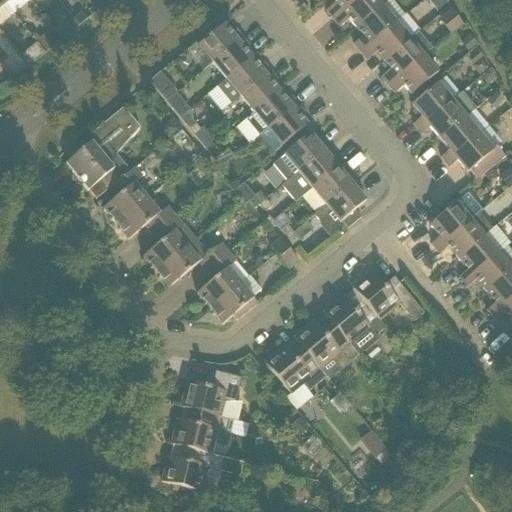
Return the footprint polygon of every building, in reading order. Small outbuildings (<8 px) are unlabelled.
[(0,0),(0,25),(13,15),(0,0)] [(30,1),(29,0),(0,0),(13,15),(30,1)] [(106,14),(117,5),(113,0),(107,0),(100,7),(106,14)] [(325,12),(332,20),(356,0),(330,0),(334,5),(325,12)] [(348,21),(355,30),(381,8),(381,7),(390,0),(356,0),(332,20),(339,29),(348,21)] [(426,0),(436,13),(447,4),(443,0),(426,0)] [(353,45),(360,54),(394,24),(395,23),(381,7),(381,8),(355,30),(362,38),(353,45)] [(463,27),(451,11),(438,20),(450,37),(463,27)] [(81,14),(74,20),(80,26),(87,20),(81,14)] [(394,24),(360,54),(367,62),(376,55),(383,63),(417,34),(419,32),(405,15),(395,23),(394,24)] [(80,26),(74,20),(67,25),(72,32),(80,26)] [(231,35),(224,26),(219,30),(216,27),(195,44),(198,47),(198,48),(212,65),(242,39),(235,31),(231,35)] [(37,43),(45,54),(57,44),(48,34),(37,43)] [(387,87),(422,58),(431,51),(417,34),(383,63),(390,71),(381,79),(387,87)] [(478,47),(469,35),(459,43),(469,55),(478,47)] [(45,54),(37,43),(33,39),(17,52),(30,67),(33,65),(45,54)] [(226,81),(252,60),(245,51),(249,48),(242,39),(212,65),(226,81)] [(394,95),(403,88),(410,97),(436,75),(422,58),(387,87),(394,95)] [(239,98),(270,73),(263,65),(259,68),(252,60),(226,81),(239,98)] [(488,69),(480,60),(473,66),(471,68),(479,77),(488,69)] [(177,93),(160,73),(149,83),(165,103),(177,93)] [(279,93),(272,85),(277,81),(270,73),(239,98),(253,115),(279,93)] [(494,81),(488,73),(481,79),(487,86),(494,81)] [(436,86),(411,107),(421,119),(413,126),(417,131),(460,95),(446,79),(437,86),(436,86)] [(290,98),(286,101),(279,93),(253,115),(248,120),(261,136),(267,131),(297,106),(290,98)] [(190,111),(176,94),(166,102),(180,119),(190,111)] [(429,129),(439,141),(464,119),(474,112),(475,111),(462,94),(460,95),(417,131),(421,136),(429,129)] [(495,112),(503,101),(494,95),(486,105),(495,112)] [(273,154),(307,127),(300,118),(304,114),(297,106),(267,131),(259,137),(273,154)] [(80,145),(84,150),(65,166),(87,193),(95,186),(104,179),(111,188),(129,173),(115,156),(139,129),(123,109),(80,145)] [(194,136),(201,130),(194,123),(190,111),(180,119),(194,136)] [(444,164),(478,136),(464,119),(439,141),(448,152),(440,159),(444,164)] [(236,127),(249,144),(258,137),(245,120),(236,127)] [(168,140),(179,131),(171,121),(164,126),(164,134),(168,140)] [(208,153),(214,147),(212,144),(215,141),(204,128),(201,131),(201,130),(194,136),(208,153)] [(309,135),(283,157),(272,166),(286,183),(287,183),(328,149),(321,141),(317,144),(309,135)] [(478,136),(444,164),(448,169),(457,163),(467,175),(469,173),(476,182),(505,159),(497,150),(493,153),(478,136)] [(222,156),(214,147),(208,153),(221,169),(228,163),(228,164),(234,159),(228,151),(222,156)] [(311,191),(338,169),(330,161),(335,157),(328,149),(287,183),(286,183),(282,187),(296,204),(311,191)] [(235,171),(228,164),(228,163),(221,169),(227,177),(235,171)] [(507,189),(511,185),(511,167),(499,178),(507,189)] [(112,222),(115,226),(146,201),(133,185),(141,179),(134,169),(129,173),(111,188),(119,197),(102,211),(111,221),(110,222),(111,223),(112,222)] [(325,208),(355,182),(349,174),(344,178),(338,169),(311,191),(325,208)] [(345,232),(361,219),(355,212),(365,203),(358,194),(362,191),(355,182),(325,208),(314,217),(320,224),(318,226),(329,240),(343,229),(345,232)] [(253,200),(259,207),(266,201),(259,193),(254,198),(243,185),(234,192),(246,206),(253,200)] [(481,211),(467,194),(429,226),(439,238),(431,245),(435,250),(478,214),(481,211)] [(120,231),(128,242),(144,228),(151,237),(174,218),(166,209),(158,216),(146,201),(115,226),(119,230),(118,231),(119,232),(120,231)] [(271,208),(266,201),(259,207),(273,223),(281,216),(280,216),(272,207),(271,208)] [(448,249),(457,260),(492,230),(478,214),(435,250),(439,255),(448,249)] [(194,242),(181,227),(174,218),(151,237),(159,245),(142,259),(151,269),(150,270),(151,271),(152,270),(155,274),(186,249),(194,242)] [(288,227),(280,233),(286,240),(294,234),(288,227)] [(463,283),(506,247),(492,230),(457,260),(467,272),(459,279),(463,283)] [(300,242),(294,234),(286,240),(293,248),(300,242)] [(290,271),(298,263),(278,241),(269,249),(290,271)] [(220,246),(206,257),(194,242),(186,249),(155,274),(159,279),(158,279),(159,280),(160,280),(168,290),(198,265),(205,273),(227,255),(220,246)] [(506,247),(463,283),(467,289),(476,282),(485,293),(511,270),(511,252),(508,247),(506,248),(506,247)] [(248,279),(235,263),(227,255),(205,273),(213,282),(196,295),(205,306),(204,306),(205,307),(206,306),(209,311),(248,279)] [(486,312),(490,317),(511,298),(511,270),(485,293),(495,305),(486,312)] [(413,324),(423,315),(394,279),(384,287),(373,273),(352,290),(368,309),(368,308),(379,320),(397,305),(413,324)] [(251,278),(249,280),(248,279),(209,311),(213,315),(211,316),(212,317),(213,316),(222,326),(253,301),(252,299),(261,292),(251,278)] [(374,337),(375,336),(385,328),(379,321),(379,320),(368,308),(368,309),(358,317),(343,298),(323,315),(338,334),(339,334),(358,356),(377,340),(374,337)] [(503,315),(511,325),(511,298),(490,317),(495,322),(503,315)] [(320,370),(331,361),(340,371),(358,356),(339,334),(338,334),(329,342),(313,323),(293,339),(309,359),(309,358),(320,370)] [(308,393),(316,386),(326,378),(320,371),(320,370),(309,358),(309,359),(300,367),(284,347),(264,364),(290,396),(302,386),(308,393)] [(215,372),(211,390),(186,384),(180,409),(204,415),(220,418),(223,403),(224,404),(235,403),(241,378),(215,372)] [(334,408),(345,399),(340,394),(329,403),(334,408)] [(177,421),(170,446),(195,452),(210,456),(214,441),(227,444),(233,422),(220,419),(220,418),(204,415),(201,427),(177,421)] [(308,429),(299,420),(289,429),(298,439),(308,429)] [(446,441),(434,426),(423,436),(435,451),(446,441)] [(359,441),(380,467),(389,460),(368,434),(359,441)] [(243,464),(223,459),(210,456),(195,452),(192,464),(167,458),(161,484),(201,494),(205,479),(218,482),(220,473),(240,478),(243,464)] [(192,511),(196,511),(198,505),(193,504),(185,497),(178,503),(184,510),(186,510),(192,511)]
